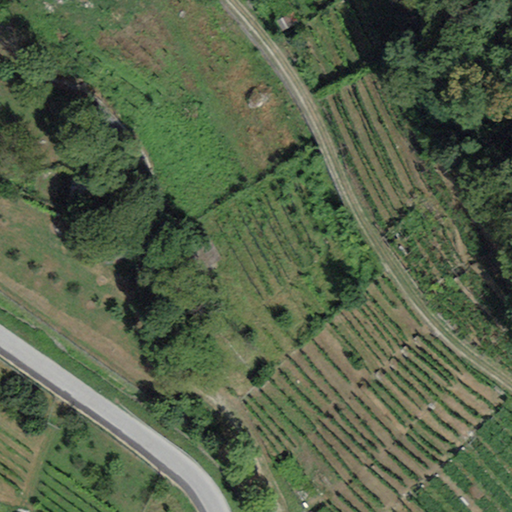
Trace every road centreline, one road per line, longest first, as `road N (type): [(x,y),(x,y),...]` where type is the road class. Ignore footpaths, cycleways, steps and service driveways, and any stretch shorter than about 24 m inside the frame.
road 1 (track): [(227,0),(292,82),(409,293),(442,334),(511,387)]
road 2 (unclassified): [(213,511),(160,452),(0,343)]
